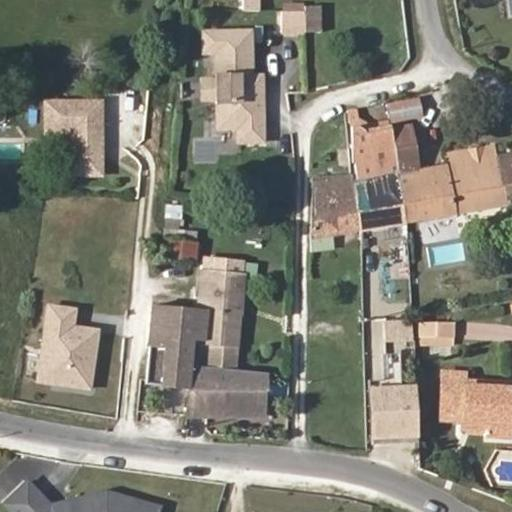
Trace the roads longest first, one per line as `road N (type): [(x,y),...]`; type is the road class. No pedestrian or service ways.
road 1 (residential): [(452,511),(369,474),(118,445),(0,422)]
road 2 (unknown): [(313,464),(305,122)]
road 3 (residential): [(511,95),(446,59),(427,0)]
